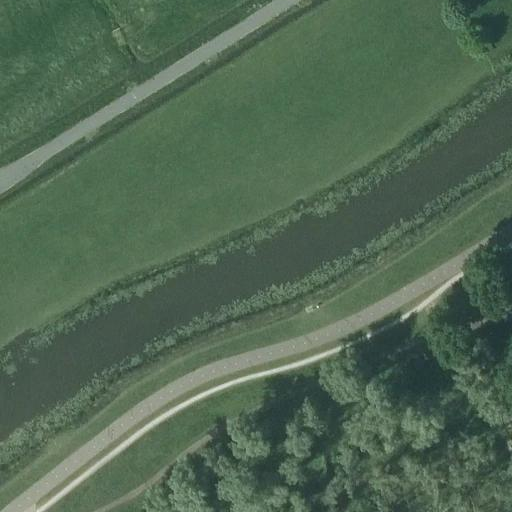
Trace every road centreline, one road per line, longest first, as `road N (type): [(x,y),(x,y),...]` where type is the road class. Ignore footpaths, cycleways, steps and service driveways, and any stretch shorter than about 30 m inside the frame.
road 1 (unknown): [(511,317),(438,331),(299,384),(205,436),(98,511)]
road 2 (unclassified): [(0,178),(284,0)]
